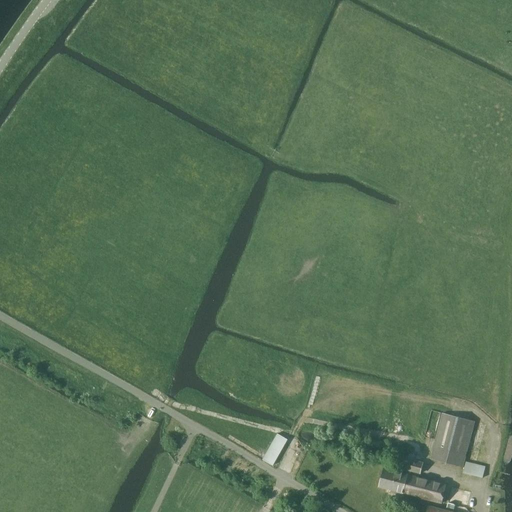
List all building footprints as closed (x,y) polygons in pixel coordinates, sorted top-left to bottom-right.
[(442,413),(430,459),(463,468),(474,422),(442,413)] [(280,464),(275,461),(287,440),(277,434),(262,460),(272,466),(277,468),(280,464)] [(408,459),(403,457),(399,469),(403,470),(402,473),(384,469),(379,487),(441,503),(446,485),(410,476),(411,472),(420,474),(423,463),(419,462),(422,451),(411,448),(408,459)] [(227,462),(233,465),(238,457),(232,453),(227,462)] [(227,462),(221,471),(227,475),(233,465),(227,462)] [(463,474),(482,478),(485,467),(466,462),(463,474)] [(338,479),(343,480),(346,472),(342,470),(338,479)] [(452,487),(446,507),(454,509),(455,505),(467,509),(471,492),(452,487)]
